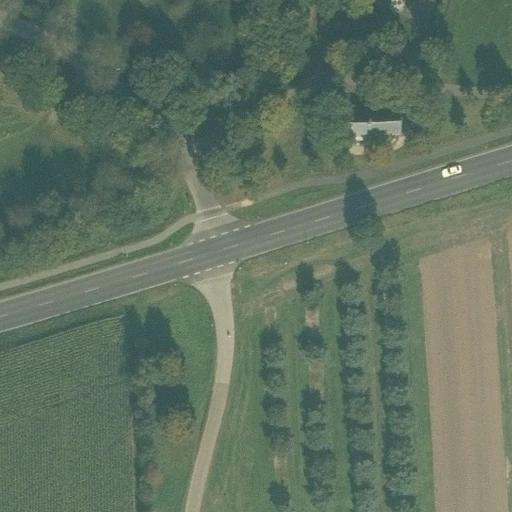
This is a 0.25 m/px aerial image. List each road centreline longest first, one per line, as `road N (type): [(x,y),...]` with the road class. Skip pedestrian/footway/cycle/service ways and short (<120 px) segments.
road 1 (track): [(511,96),(344,76),(183,159)]
road 2 (unclassified): [(211,256),(183,159),(120,85),(0,21)]
road 3 (secondary): [(511,163),(211,256)]
road 4 (unclassified): [(211,256),(224,366),(192,511)]
road 5 (secondary): [(211,256),(0,318)]
road 6 (unknown): [(0,245),(115,220),(183,159)]
